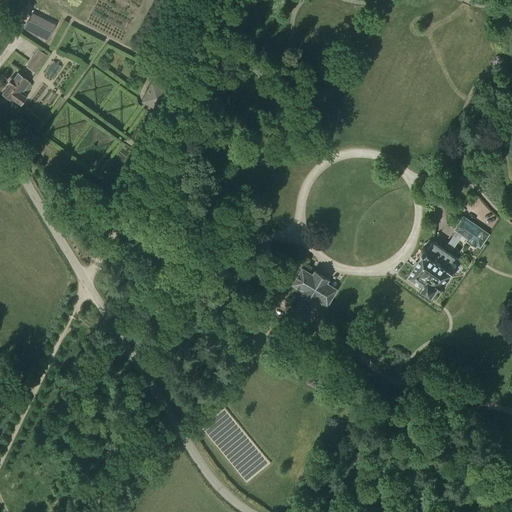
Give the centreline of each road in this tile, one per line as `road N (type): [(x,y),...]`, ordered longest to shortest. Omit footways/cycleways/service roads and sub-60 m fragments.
road 1 (unclassified): [(248,511),(206,476),(0,136)]
road 2 (track): [(86,285),(0,461)]
